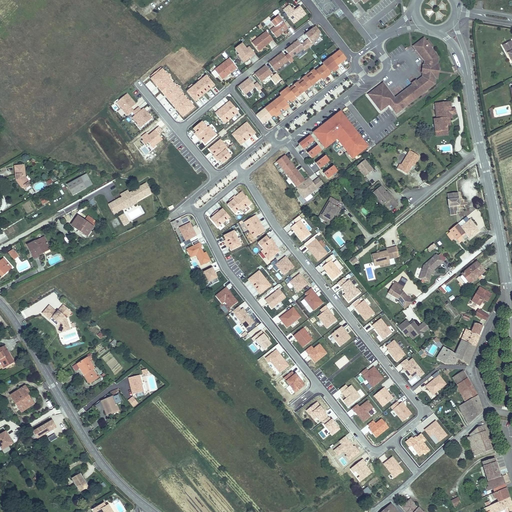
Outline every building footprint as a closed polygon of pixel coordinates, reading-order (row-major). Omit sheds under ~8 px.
[(293,23),(306,13),(300,6),(295,10),(294,10),(290,6),(289,5),(283,9),(293,23)] [(276,37),(287,28),(277,16),(270,21),(274,26),(270,30),(276,37)] [(305,41),(309,46),(312,44),(312,43),(319,37),(317,35),(320,32),(315,26),(305,34),(308,38),(305,41)] [(258,51),(272,40),(265,31),(251,42),(258,51)] [(415,46),(414,46),(427,62),(426,67),(428,69),(434,70),(437,67),(437,65),(438,58),(424,39),(415,46)] [(309,46),(305,41),(301,44),(297,40),(285,50),(288,54),(291,58),(304,48),(305,50),(309,46)] [(243,62),(254,54),(248,46),(245,49),(241,44),(234,49),(238,54),(241,58),(240,59),(243,62)] [(339,51),(331,57),(338,66),(345,60),(339,51)] [(282,52),(268,63),(274,71),(291,58),(288,54),(285,56),(282,52)] [(323,63),(329,72),(338,66),(331,57),(323,63)] [(236,68),(229,58),(214,70),(221,80),(236,68)] [(265,65),(254,74),(260,82),(271,74),(265,65)] [(315,72),(321,79),(322,81),(331,74),(324,65),(315,72)] [(422,66),(421,74),(425,74),(427,72),(433,73),(436,76),(436,79),(438,79),(440,65),(437,65),(437,67),(434,70),(428,69),(426,67),(422,66)] [(182,119),(195,109),(162,67),(149,77),(182,119)] [(313,85),(321,79),(315,72),(314,70),(306,76),(313,85)] [(425,79),(417,84),(424,93),(435,85),(436,79),(436,76),(433,73),(427,72),(425,74),(425,79)] [(195,103),(216,86),(206,74),(186,91),(195,103)] [(297,83),(304,92),(313,85),(306,76),(297,83)] [(248,78),(238,87),(244,95),(254,87),(258,91),(261,88),(256,83),(253,85),(248,78)] [(296,98),(304,92),(297,83),(289,89),(296,98)] [(417,84),(414,87),(421,96),(424,93),(417,84)] [(381,86),(368,96),(381,113),(389,106),(397,115),(421,96),(414,87),(394,102),(381,86)] [(289,89),(288,88),(279,94),(281,96),(286,103),(289,101),(291,99),(292,101),(296,98),(289,89)] [(125,114),(128,117),(134,111),(132,109),(137,104),(127,93),(112,107),(121,117),(125,114)] [(286,103),(281,96),(272,103),(279,111),(282,109),(284,108),(286,110),(289,107),(286,103)] [(215,113),(225,124),(239,112),(229,101),(215,113)] [(279,111),(272,103),(264,109),(271,118),(274,116),(276,114),(277,116),(281,113),(279,111)] [(434,122),(436,132),(447,131),(447,128),(446,120),(450,119),(452,119),(452,116),(454,114),(455,112),(453,110),(451,110),(450,104),(436,106),(438,120),(434,122)] [(153,118),(143,108),(141,110),(139,108),(129,116),(141,129),(153,118)] [(271,118),(264,109),(255,116),(262,125),(271,118)] [(368,147),(353,129),(352,130),(349,126),(347,121),(341,112),(335,117),(334,121),(331,123),(329,121),(314,133),(326,149),(337,139),(353,159),(360,154),(358,152),(362,149),(365,149),(368,147)] [(210,126),(208,128),(202,121),(192,130),(205,145),(217,135),(210,126)] [(246,122),(231,135),(241,146),(256,133),(246,122)] [(146,132),(139,137),(149,151),(163,140),(156,130),(148,135),(146,132)] [(307,145),(310,143),(311,144),(314,142),(310,136),(298,145),(303,151),(304,149),(303,149),(305,148),(308,146),(307,145)] [(233,156),(220,140),(208,149),(221,166),(233,156)] [(317,155),(319,152),(320,153),(322,152),(318,147),(309,154),(310,155),(309,156),(312,160),(317,155)] [(414,164),(416,165),(420,157),(409,151),(402,165),(401,165),(398,169),(409,175),(413,166),(414,164)] [(295,169),(285,156),(276,162),(277,164),(286,176),(295,169)] [(328,164),(330,162),(325,157),(316,164),(318,166),(317,166),(320,170),(325,166),(325,165),(327,163),(328,164)] [(373,171),(365,161),(358,167),(366,177),(373,171)] [(18,180),(17,181),(23,188),(29,181),(26,177),(24,165),(15,166),(16,174),(17,175),(18,180)] [(333,175),(335,173),(336,174),(338,172),(333,167),(324,174),(326,176),(325,177),(328,180),(333,176),(333,175)] [(296,189),(305,182),(295,169),(286,176),(296,189)] [(87,173),(80,177),(86,187),(93,184),(87,173)] [(73,195),(86,187),(80,177),(67,185),(73,195)] [(296,189),(298,192),(304,200),(323,185),(319,179),(313,184),(312,185),(308,180),(305,182),(296,189)] [(121,197),(122,198),(121,199),(120,199),(109,205),(115,214),(121,210),(120,208),(135,200),(136,202),(151,193),(146,184),(130,193),(131,194),(129,194),(128,193),(121,197)] [(384,206),(388,210),(396,202),(393,198),(391,199),(385,193),(381,187),(373,194),(383,206),(384,206)] [(226,204),(235,216),(251,203),(242,192),(226,204)] [(461,205),(460,192),(450,193),(450,200),(449,200),(449,206),(450,206),(451,216),(458,215),(457,211),(458,211),(458,205),(461,205)] [(136,202),(135,200),(120,208),(121,210),(126,208),(126,209),(137,203),(136,202)] [(330,200),(327,205),(330,207),(324,218),(332,222),(338,210),(335,208),(338,204),(330,200)] [(396,202),(388,210),(390,213),(399,206),(396,202)] [(330,207),(327,205),(320,219),(332,226),(341,212),(338,210),(332,222),(324,218),(330,207)] [(217,229),(231,219),(222,208),(212,215),(213,216),(210,219),(217,229)] [(123,224),(128,221),(124,214),(119,217),(123,224)] [(243,223),(253,239),(266,231),(256,215),(243,223)] [(79,231),(87,236),(93,228),(85,222),(78,217),(71,227),(78,232),(79,231)] [(296,224),(291,227),(300,241),(311,235),(299,217),(293,220),(296,224)] [(87,219),(85,222),(93,228),(95,224),(87,219)] [(464,219),(450,231),(456,239),(457,239),(462,234),(466,232),(471,237),(480,230),(471,221),(467,224),(464,219)] [(178,228),(185,242),(197,236),(190,222),(178,228)] [(223,235),(230,252),(242,247),(235,231),(223,235)] [(258,243),(263,250),(261,252),(268,261),(280,252),(267,236),(258,243)] [(38,255),(43,253),(41,249),(48,245),(44,237),(26,246),(34,260),(39,257),(38,255)] [(318,262),(328,254),(316,239),(305,247),(318,262)] [(201,266),(211,261),(206,251),(204,252),(200,243),(186,249),(190,258),(196,256),(201,266)] [(429,254),(436,247),(434,244),(426,251),(429,254)] [(41,249),(43,253),(50,249),(48,245),(41,249)] [(389,249),(389,251),(382,253),(377,254),(374,254),(377,266),(382,265),(392,263),(391,258),(396,257),(394,248),(389,249)] [(15,260),(19,256),(12,249),(8,253),(15,260)] [(436,255),(423,266),(419,280),(425,282),(426,278),(430,279),(431,276),(432,272),(433,271),(443,263),(436,255)] [(283,277),(295,267),(286,256),(278,262),(276,259),(272,263),(283,277)] [(348,259),(351,265),(358,263),(356,257),(348,259)] [(392,263),(382,265),(383,268),(398,264),(396,257),(391,258),(392,263)] [(0,272),(3,276),(11,268),(3,259),(0,262),(0,272)] [(331,260),(322,267),(332,280),(341,273),(331,260)] [(477,260),(457,277),(466,287),(485,270),(477,260)] [(239,267),(244,273),(250,268),(245,262),(239,267)] [(213,268),(203,273),(209,284),(219,279),(213,268)] [(260,270),(248,278),(259,295),(271,286),(260,270)] [(293,280),(290,277),(286,280),(298,294),(309,284),(299,274),(293,280)] [(359,294),(349,279),(346,281),(344,278),(336,283),(348,301),(359,294)] [(399,284),(405,286),(407,280),(402,278),(399,284)] [(244,285),(252,294),(256,290),(248,281),(244,285)] [(395,282),(390,289),(393,291),(391,294),(397,298),(399,301),(398,302),(404,309),(406,307),(411,302),(405,294),(403,295),(402,294),(403,292),(402,291),(404,288),(395,282)] [(272,309),(286,298),(277,286),(263,298),(272,309)] [(215,296),(222,305),(225,303),(230,309),(239,302),(226,287),(215,296)] [(481,287),(477,295),(475,294),(471,300),(479,305),(480,302),(482,303),(485,299),(486,300),(490,292),(481,287)] [(311,288),(304,294),(306,296),(301,302),(311,313),(323,302),(311,288)] [(364,300),(361,302),(358,299),(351,304),(365,322),(375,314),(364,300)] [(52,303),(45,311),(52,318),(54,316),(60,322),(62,328),(70,325),(67,316),(72,310),(64,303),(60,307),(62,309),(60,311),(58,309),(52,303)] [(240,305),(231,312),(247,330),(255,322),(240,305)] [(326,329),(337,321),(325,305),(319,310),(321,313),(316,317),(326,329)] [(490,315),(479,310),(475,317),(486,322),(490,315)] [(70,325),(62,328),(60,322),(54,316),(52,318),(58,324),(61,331),(71,328),(70,325)] [(382,340),(392,333),(380,318),(371,326),(382,340)] [(413,339),(424,331),(420,326),(418,327),(413,322),(410,324),(409,323),(407,320),(398,327),(406,336),(409,334),(413,339)] [(471,334),(479,339),(483,329),(476,325),(471,334)] [(342,326),(327,336),(333,344),(335,342),(339,347),(351,339),(342,326)] [(261,353),(272,344),(260,330),(250,339),(261,353)] [(475,350),(479,339),(471,334),(468,332),(467,332),(462,343),(475,350)] [(113,346),(117,343),(113,338),(109,341),(113,346)] [(384,347),(396,363),(405,355),(393,340),(384,347)] [(3,356),(7,363),(16,359),(6,342),(2,345),(0,341),(0,356),(0,357),(3,356)] [(462,343),(455,356),(453,359),(458,362),(467,367),(475,350),(462,343)] [(436,361),(445,349),(441,347),(433,359),(436,361)] [(422,358),(426,355),(422,349),(418,352),(422,358)] [(455,356),(445,349),(436,361),(444,366),(455,367),(458,362),(453,359),(455,356)] [(85,372),(91,380),(97,375),(92,367),(94,366),(87,355),(76,362),(79,366),(83,373),(85,372)] [(408,361),(406,359),(397,366),(409,380),(416,375),(419,378),(424,374),(412,358),(408,361)] [(368,371),(366,368),(360,373),(372,388),(383,379),(373,366),(368,371)] [(143,388),(138,371),(127,374),(132,390),(143,388)] [(437,371),(431,376),(433,380),(425,385),(431,396),(443,388),(447,386),(437,371)] [(412,385),(418,380),(414,376),(409,381),(412,385)] [(461,395),(471,389),(466,381),(455,389),(465,406),(467,404),(461,395)] [(22,408),(35,401),(29,391),(31,389),(27,382),(11,392),(22,408)] [(338,394),(348,406),(360,397),(350,385),(338,394)] [(372,397),(382,407),(393,398),(383,387),(372,397)] [(468,428),(482,414),(477,400),(471,389),(461,395),(467,404),(465,406),(459,410),(461,413),(462,416),(468,412),(469,416),(464,419),(468,428)] [(507,406),(507,391),(498,392),(498,406),(507,406)] [(137,399),(132,393),(127,397),(132,403),(137,399)] [(105,413),(110,411),(109,409),(116,406),(112,395),(100,400),(105,413)] [(402,422),(411,415),(399,400),(390,407),(402,422)] [(424,429),(435,445),(447,436),(436,420),(424,429)] [(37,441),(57,429),(53,421),(33,433),(37,441)] [(486,427),(486,425),(483,426),(469,438),(470,439),(467,440),(473,456),(493,449),(486,427)] [(7,431),(0,435),(0,447),(2,451),(14,444),(7,431)] [(47,436),(50,442),(57,439),(54,432),(47,436)] [(488,492),(492,491),(504,487),(502,482),(500,482),(492,459),(481,463),(488,483),(487,484),(488,487),(486,488),(488,492)] [(82,488),(92,484),(83,468),(74,473),(82,488)] [(395,490),(400,485),(391,473),(384,479),(388,484),(389,483),(395,490)] [(365,496),(371,493),(367,487),(362,490),(365,496)] [(494,496),(492,497),(495,503),(496,502),(497,505),(508,499),(504,488),(504,487),(492,491),(494,496)] [(461,505),(457,497),(451,500),(455,508),(461,505)] [(511,511),(511,508),(508,499),(497,505),(490,509),(488,510),(488,511),(505,511),(507,511),(506,511),(511,511)] [(98,511),(117,511),(110,500),(108,501),(109,503),(106,505),(103,501),(95,506),(98,511)]
